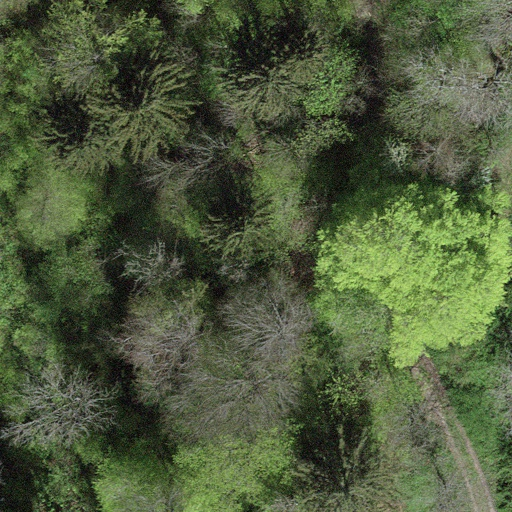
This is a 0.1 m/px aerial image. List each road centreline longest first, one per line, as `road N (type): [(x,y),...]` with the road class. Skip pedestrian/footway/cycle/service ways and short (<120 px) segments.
road 1 (track): [(377,0),(374,157),(401,293),(455,420)]
road 2 (track): [(511,143),(486,219),(485,312),(455,420),(481,511)]
